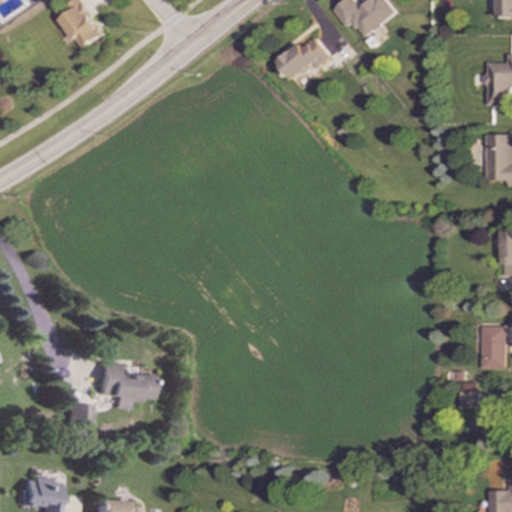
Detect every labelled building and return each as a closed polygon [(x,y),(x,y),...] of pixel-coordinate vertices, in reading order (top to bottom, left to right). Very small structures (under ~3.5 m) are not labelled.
[(106,35),(82,0),(75,0),(67,6),(72,14),(63,19),(83,50),(106,35)] [(346,0),(334,10),(348,28),(353,23),(365,39),(397,14),(385,0),(372,0),(362,8),(354,0),(346,0)] [(511,0),(499,0),(500,19),(511,18),(511,0)] [(279,61),(293,81),(316,65),(318,68),(331,59),(315,35),(279,61)] [(511,55),(509,55),(509,64),(488,63),(488,106),(511,106),(511,55)] [(511,135),(486,135),(487,181),(509,181),(509,187),(511,186),(511,135)] [(507,327),(483,327),(482,369),(506,369),(507,327)] [(151,401),(152,376),(128,374),(128,380),(116,379),(117,365),(99,364),(97,396),(114,397),(114,408),(127,409),(128,400),(151,401)] [(461,409),(478,410),(479,384),(462,384),(461,409)] [(90,405),(67,404),(67,426),(89,427),(90,405)] [(483,440),(505,440),(505,409),(483,409),(483,440)] [(511,511),(511,476),(504,476),(504,489),(491,489),(490,511),(511,511)] [(57,511),(59,481),(21,479),(20,506),(41,507),(41,511),(57,511)] [(137,511),(138,507),(124,506),(124,502),(94,500),(93,511),(137,511)]
